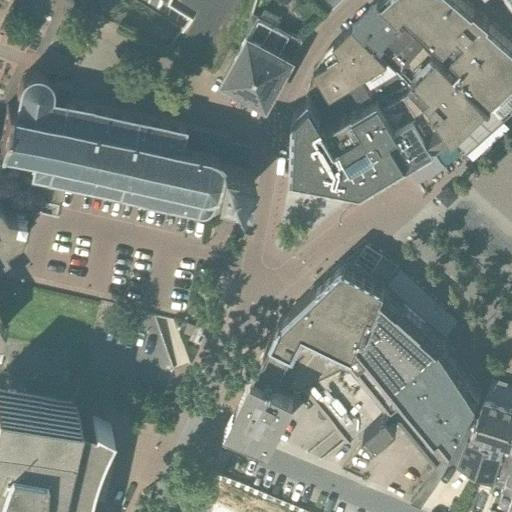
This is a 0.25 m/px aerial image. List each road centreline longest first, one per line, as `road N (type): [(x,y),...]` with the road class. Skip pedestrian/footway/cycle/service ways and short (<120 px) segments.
road 1 (residential): [(195,426),(248,304),(275,131)]
road 2 (residential): [(190,92),(158,101),(113,90),(102,75),(106,53),(130,44),(183,69),(190,87)]
road 3 (residential): [(391,511),(195,426)]
road 4 (residential): [(275,131),(314,44),(361,0)]
